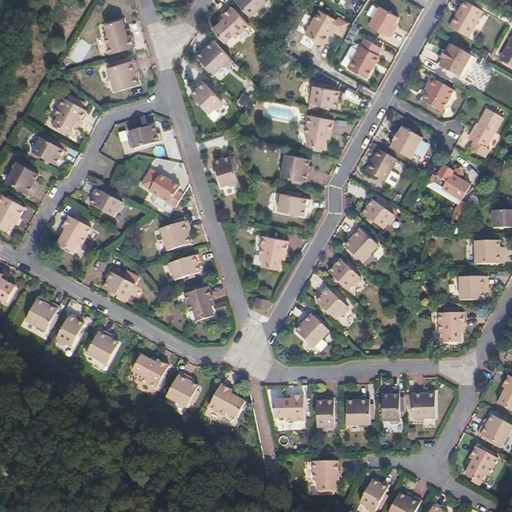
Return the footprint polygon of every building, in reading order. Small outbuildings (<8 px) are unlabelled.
[(238,0),(253,16),(270,0),(238,0)] [(368,15),(373,17),(377,6),(371,4),(368,15)] [(404,15),(385,4),(374,22),(396,34),(400,27),(397,26),(399,23),(400,22),(404,15)] [(229,16),(223,21),(215,29),(228,43),(237,34),(239,37),(253,24),(235,5),(226,14),(229,16)] [(467,11),(465,10),(454,30),(471,40),(486,14),(470,5),(467,11)] [(347,32),(355,19),(344,13),(343,16),(325,7),(312,31),(328,41),(334,31),(337,26),(339,27),(347,32)] [(109,33),(107,34),(112,54),(137,47),(134,34),(130,35),(128,29),(125,18),(107,24),(109,33)] [(384,47),(386,44),(370,35),(354,65),(372,75),(378,64),(377,64),(380,59),(381,60),(385,53),(382,51),(384,47)] [(209,46),(206,49),(201,55),(218,73),(234,57),(215,37),(207,44),(209,46)] [(511,45),(503,62),(511,67),(511,45)] [(451,54),(447,60),(443,68),(462,79),(474,58),(455,47),(451,54)] [(138,58),(110,66),(116,89),(141,82),(139,75),(138,71),(141,70),(138,58)] [(201,86),(195,92),(213,111),(218,106),(219,107),(221,107),(226,103),(225,100),(225,99),(226,98),(205,77),(198,83),(201,86)] [(433,90),(429,96),(425,104),(444,114),(456,93),(434,80),(429,88),(433,90)] [(315,85),(315,86),(341,101),(342,96),(346,97),(347,89),(318,84),(318,85),(315,85)] [(314,92),(316,95),(315,102),(340,107),(341,101),(315,86),(314,92)] [(88,110),(66,98),(56,115),(59,117),(54,126),(71,135),(75,126),(78,121),(81,122),(88,110)] [(508,120),(491,111),(475,141),(478,143),(474,151),(490,160),(494,152),(491,150),(508,120)] [(338,118),(312,113),(309,133),(312,134),(310,144),(328,147),(330,137),(331,131),(335,132),(338,118)] [(132,130),(134,136),(132,140),(134,146),(136,147),(137,146),(138,148),(165,139),(163,133),(160,133),(157,122),(132,130)] [(396,144),(398,145),(394,152),(413,163),(425,141),(406,130),(402,137),(400,136),(396,144)] [(36,145),(37,147),(34,152),(58,165),(63,156),(65,158),(69,150),(44,136),(43,137),(41,136),(36,145)] [(400,161),(381,151),(368,174),(387,184),(400,161)] [(227,157),(218,160),(226,185),(232,183),(233,184),(235,186),(241,184),(242,182),(241,180),(242,180),(234,152),(226,154),(227,157)] [(313,156),(289,152),(285,177),(312,182),(315,168),(311,167),(311,163),(313,156)] [(41,173),(20,161),(9,182),(34,197),(40,186),(35,184),(37,180),(41,173)] [(437,175),(436,174),(429,185),(452,199),(454,196),(445,190),(446,188),(437,182),(445,168),(443,167),(437,175)] [(445,168),(437,182),(446,188),(445,190),(454,196),(464,202),(464,201),(475,184),(465,178),(466,176),(464,172),(462,170),(457,170),(456,172),(447,167),(445,168)] [(162,174),(152,191),(172,203),(179,191),(182,186),(162,174)] [(93,194),(97,196),(92,204),(115,216),(118,211),(119,212),(121,211),(125,205),(124,202),(123,202),(123,201),(97,187),(93,194)] [(187,195),(179,191),(172,203),(180,208),(187,195)] [(281,195),(280,201),(282,203),(283,203),(281,210),(307,215),(309,205),(312,206),(314,199),(285,193),(285,195),(283,194),(281,195)] [(5,196),(0,206),(0,227),(10,233),(15,224),(18,218),(22,219),(27,208),(5,196)] [(371,206),(365,214),(386,228),(390,223),(391,224),(394,224),(398,218),(397,215),(396,214),(373,198),(368,205),(371,206)] [(464,201),(464,202),(456,216),(461,222),(471,205),(464,201)] [(494,211),(491,212),(491,221),(494,222),(495,222),(495,229),(511,228),(511,210),(495,210),(495,211),(494,211)] [(65,226),(69,229),(66,234),(61,243),(77,251),(82,242),(85,243),(94,227),(71,215),(65,226)] [(190,220),(163,229),(170,251),(194,243),(191,236),(190,232),(194,230),(190,220)] [(354,237),(351,240),(347,244),(365,262),(381,245),(360,226),(351,235),(354,237)] [(293,240),(268,235),(264,255),(268,256),(266,266),(283,269),(286,258),(287,252),(291,252),(293,240)] [(500,241),(477,241),(477,265),(505,264),(504,253),(501,253),(500,247),(500,241)] [(172,264),(171,266),(173,273),(176,275),(177,274),(179,280),(203,272),(201,263),(204,262),(201,254),(174,262),(174,264),(172,264)] [(338,262),(331,270),(351,288),(355,283),(356,283),(358,284),(363,279),(363,276),(362,275),(363,274),(341,255),(336,260),(338,262)] [(5,274),(0,271),(0,298),(1,296),(11,302),(19,287),(9,281),(3,278),(5,274)] [(108,279),(111,280),(107,288),(130,301),(133,294),(135,295),(137,294),(139,290),(139,287),(138,286),(138,285),(113,271),(108,279)] [(489,276),(461,277),(462,300),(486,300),(486,293),(486,288),(489,288),(489,276)] [(210,287),(209,283),(186,290),(188,294),(210,287)] [(325,294),(319,300),(338,318),(342,313),(343,314),(345,314),(350,309),(350,307),(349,306),(350,305),(329,285),(323,291),(325,294)] [(210,287),(188,294),(193,311),(197,310),(201,322),(218,317),(214,307),(212,301),(216,300),(212,287),(210,287)] [(272,300),(260,298),(258,308),(271,310),(272,300)] [(47,302),(41,299),(29,319),(50,330),(64,306),(54,300),(51,305),(47,302)] [(302,325),(298,330),(316,347),(332,330),(311,310),(303,320),(305,322),(302,325)] [(82,316),(75,311),(60,337),(61,338),(61,339),(62,342),(65,344),(70,344),(70,343),(76,346),(88,324),(80,320),(82,316)] [(466,312),(440,313),(441,333),(445,332),(445,343),(463,342),(462,332),(462,325),(467,325),(466,312)] [(114,333),(104,328),(91,353),(111,364),(122,343),(117,339),(112,337),(114,333)] [(145,354),(136,370),(146,375),(144,378),(161,388),(173,365),(161,358),(159,362),(153,359),(145,354)] [(193,376),(184,371),(170,395),(189,406),(201,385),(195,382),(191,380),(193,376)] [(505,386),(508,388),(504,394),(499,403),(511,410),(511,375),(505,386)] [(235,390),(225,384),(213,406),(230,415),(231,412),(240,416),(248,401),(240,397),(233,393),(235,390)] [(394,394),(385,394),(386,419),(392,419),(393,421),(394,422),(401,422),(402,421),(402,418),(404,418),(403,389),(394,390),(394,394)] [(414,400),(411,400),(411,408),(415,407),(415,417),(438,416),(438,393),(431,393),(425,393),(425,389),(414,389),(414,395),(414,400)] [(287,400),(276,400),(277,418),(287,418),(287,422),(307,421),(306,395),(293,396),(293,399),(287,400)] [(357,400),(350,400),(351,425),(374,424),(373,395),(361,396),(361,400),(357,400)] [(329,400),(319,400),(320,426),(327,426),(329,429),(337,429),(338,426),(337,396),(329,396),(329,400)] [(488,422),(485,421),(479,432),(503,445),(511,429),(511,423),(493,413),(490,419),(488,422)] [(471,457),(476,459),(473,464),(468,474),(483,482),(488,472),(491,474),(500,457),(478,445),(471,457)] [(341,459),(317,460),(317,478),(320,478),(320,490),(338,489),(338,478),(338,473),(342,473),(341,459)] [(383,483),(374,478),(362,500),(367,503),(367,505),(367,507),(373,510),(376,510),(376,508),(378,509),(391,483),(385,480),(383,483)] [(407,494),(402,491),(390,511),(417,511),(424,498),(413,492),(411,496),(407,494)] [(446,506),(439,502),(433,511),(450,511),(445,509),(446,506)]
